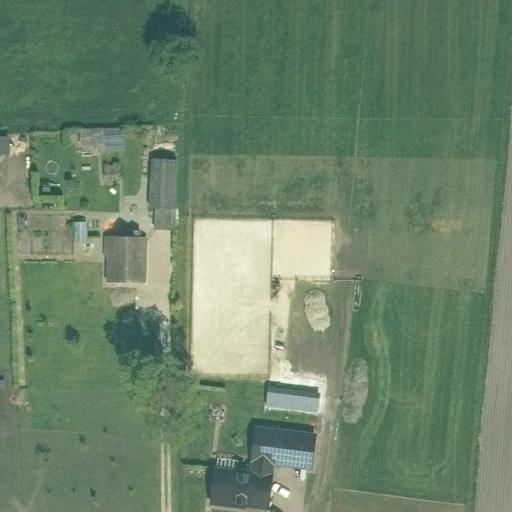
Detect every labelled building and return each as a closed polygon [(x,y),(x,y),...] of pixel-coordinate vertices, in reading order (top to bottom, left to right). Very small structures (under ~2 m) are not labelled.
[(105,130),(106,152),(125,152),(125,129),(105,130)] [(151,148),(148,209),(174,210),(176,149),(151,148)] [(74,224),(75,242),(86,242),(85,224),(74,224)] [(144,284),(145,239),(106,238),(105,257),(108,257),(108,283),(144,284)] [(311,468),(315,437),(255,429),(251,461),(253,461),(251,475),(215,471),(211,504),(233,507),(234,504),(268,508),(271,478),(270,478),(272,464),(311,468)]
